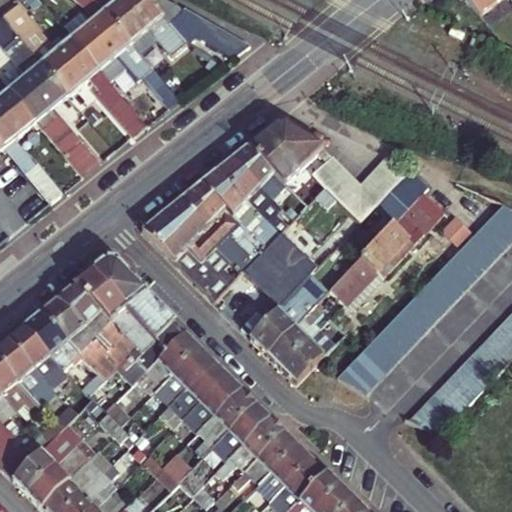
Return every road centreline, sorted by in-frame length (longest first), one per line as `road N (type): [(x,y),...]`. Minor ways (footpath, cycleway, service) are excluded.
road 1 (residential): [(434,511),(354,432),(290,401),(101,217)]
road 2 (primary): [(101,217),(377,0)]
road 3 (primary): [(0,299),(101,217)]
